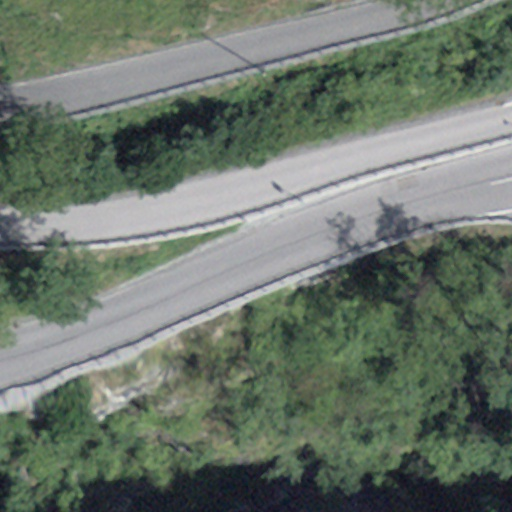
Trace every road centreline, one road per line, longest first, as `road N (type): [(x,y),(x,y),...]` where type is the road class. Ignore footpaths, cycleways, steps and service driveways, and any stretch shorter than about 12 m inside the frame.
road 1 (tertiary): [(0,362),(295,247),(511,179)]
road 2 (unclassified): [(511,120),(194,205),(0,225)]
road 3 (unclassified): [(0,109),(443,0)]
